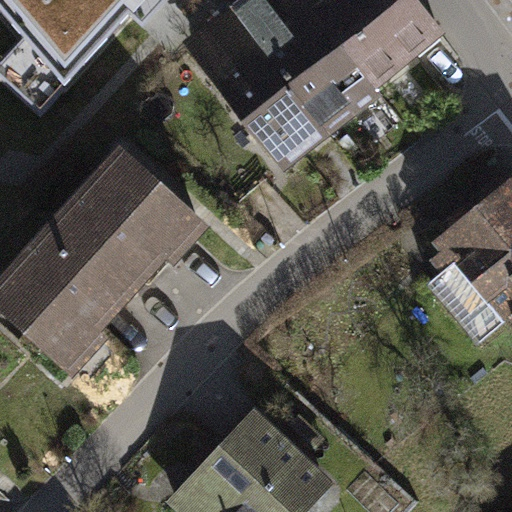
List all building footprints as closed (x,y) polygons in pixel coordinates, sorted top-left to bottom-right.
[(143,0),(0,0),(0,9),(65,86),(143,0)] [(264,0),(263,0),(239,19),(321,122),(346,103),(264,0)] [(264,0),(346,103),(371,83),(315,9),(326,0),(264,0)] [(326,0),(315,9),(371,83),(438,29),(415,0),(326,0)] [(321,122),(239,19),(233,12),(223,20),(230,28),(200,51),(281,153),(321,122)] [(194,218),(122,154),(0,289),(0,308),(61,364),(138,280),(148,284),(201,227),(192,221),(194,218)] [(511,184),(443,241),(449,249),(436,259),(445,270),(431,282),(480,342),(511,316),(511,184)] [(222,448),(175,498),(190,511),(208,511),(219,500),(232,511),(298,511),(324,485),(253,418),(223,449),(222,448)]
